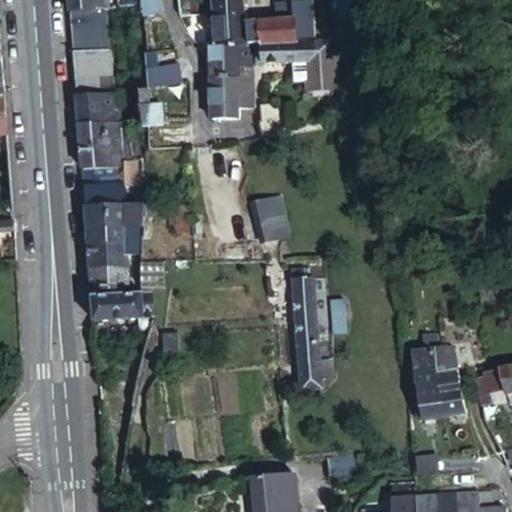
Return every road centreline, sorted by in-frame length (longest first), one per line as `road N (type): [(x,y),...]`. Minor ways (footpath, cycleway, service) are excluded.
road 1 (secondary): [(34,0),(62,425)]
road 2 (residential): [(174,0),(176,39),(199,57),(204,135)]
